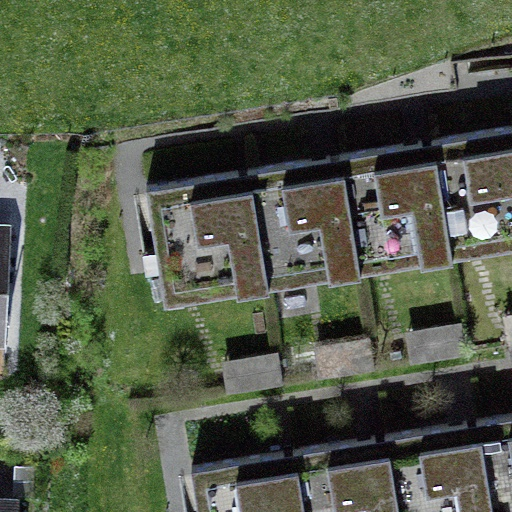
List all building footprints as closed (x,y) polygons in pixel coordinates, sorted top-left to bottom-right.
[(511,124),(433,137),(452,254),(511,244),(511,124)] [(406,142),(341,152),(360,269),(452,254),(433,137),(425,139),(406,142)] [(360,269),(341,152),(335,153),(317,156),(249,167),(268,283),(360,269)] [(268,283),(249,167),(243,168),(146,183),(159,263),(165,300),(268,283)] [(0,331),(6,332),(10,232),(0,231),(0,331)] [(413,314),(412,352),(468,354),(469,315),(413,314)] [(511,511),(511,412),(478,418),(492,511),(511,511)] [(492,511),(478,418),(473,418),(458,421),(386,432),(399,511),(492,511)] [(399,511),(386,432),(377,434),(364,436),(294,447),(304,511),(399,511)] [(304,511),(294,447),(288,448),(192,464),(199,511),(304,511)]
